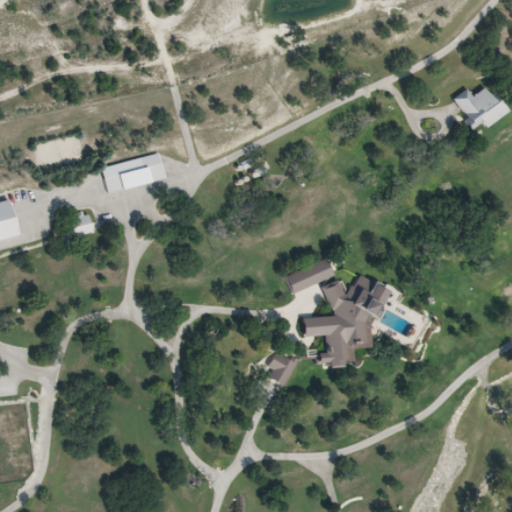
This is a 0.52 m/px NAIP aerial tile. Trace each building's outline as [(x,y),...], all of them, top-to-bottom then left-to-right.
[(489,129),(510,112),(491,86),(474,98),(468,89),(453,101),(475,130),(484,123),(489,129)] [(85,168),(80,135),(32,143),(37,175),(85,168)] [(102,168),(107,193),(166,181),(161,156),(102,168)] [(0,203),(0,241),(20,236),(12,201),(0,203)] [(75,238),(94,233),(89,212),(70,217),(75,238)] [(293,295),(337,276),(329,258),(286,277),(293,295)] [(392,290),(360,275),(342,282),(327,283),(329,318),(304,319),(306,338),(323,336),(326,338),(328,354),(321,354),(321,366),(354,364),(353,350),(374,349),(373,332),(392,290)] [(274,383),(292,382),(290,358),(272,360),(274,383)]
